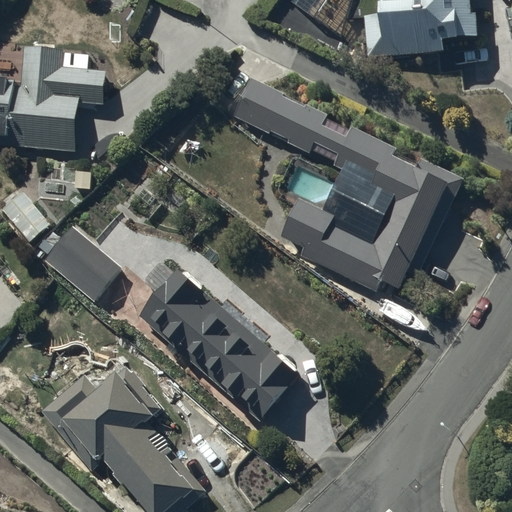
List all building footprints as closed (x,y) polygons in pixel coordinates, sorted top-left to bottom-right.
[(383,0),(384,8),(381,9),(382,18),(367,19),(370,61),(448,57),(447,46),(482,44),(480,19),(475,19),(474,0),(383,0)] [(5,148),(77,154),(80,106),(107,108),(109,75),(90,74),(91,60),(66,58),(66,55),(25,52),(24,64),(18,63),(16,86),(0,84),(0,141),(5,142),(5,148)] [(285,97),(255,82),(235,119),(272,139),(273,135),(291,144),(289,148),(311,158),(314,154),(336,165),(334,170),(344,175),(325,214),(300,202),(283,239),(305,250),(301,258),(378,294),(383,284),(402,293),(411,274),(420,279),(466,183),(423,163),(419,171),(396,160),(399,153),(355,131),(350,142),(324,130),(329,119),(308,109),(309,106),(286,95),(285,97)] [(114,124),(88,149),(100,161),(126,136),(114,124)] [(3,214),(30,246),(52,227),(25,195),(3,214)] [(47,264),(96,305),(125,271),(76,230),(47,264)] [(160,299),(140,319),(225,393),(264,426),(302,381),(297,377),(299,369),(285,358),(277,358),(205,295),(204,288),(193,277),(181,277),(168,264),(146,285),(160,299)] [(39,267),(17,285),(30,299),(51,281),(39,267)] [(44,414),(91,474),(106,463),(117,477),(115,479),(124,491),(128,488),(147,511),(186,511),(207,496),(172,452),(172,451),(172,450),(172,449),(172,448),(172,447),(172,446),(171,445),(171,444),(170,443),(170,442),(169,442),(169,441),(168,441),(168,440),(167,440),(167,439),(166,439),(166,438),(165,438),(164,438),(164,437),(163,437),(162,437),(161,436),(160,436),(159,436),(158,436),(157,436),(150,427),(157,422),(155,420),(163,414),(145,391),(146,390),(135,375),(133,377),(130,372),(99,396),(88,381),(44,414)]
